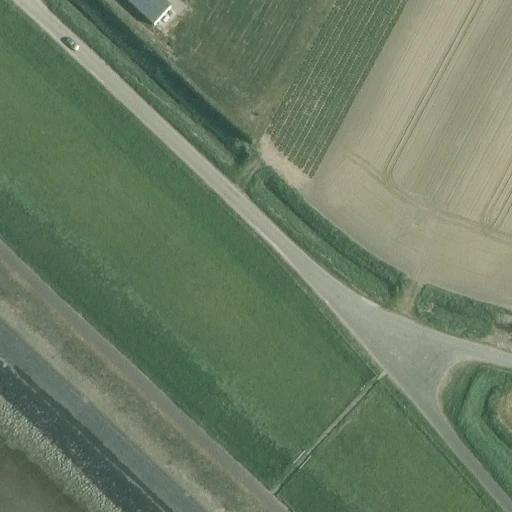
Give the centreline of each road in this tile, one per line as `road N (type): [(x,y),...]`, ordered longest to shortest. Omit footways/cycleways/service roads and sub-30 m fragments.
road 1 (unclassified): [(390,362),(236,200),(18,0)]
road 2 (unclassified): [(511,501),(390,362)]
road 3 (unclassified): [(511,368),(461,353),(390,362)]
